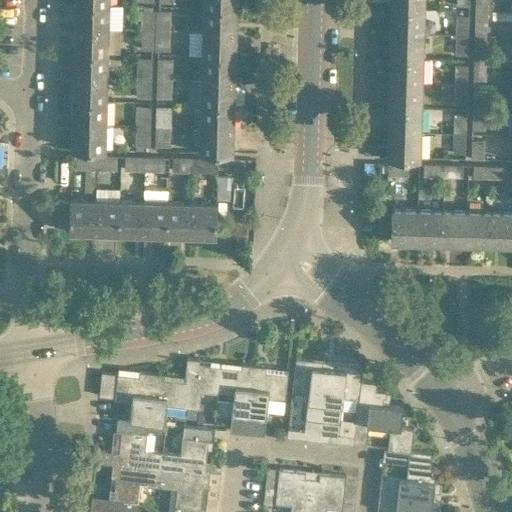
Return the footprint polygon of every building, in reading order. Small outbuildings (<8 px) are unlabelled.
[(392,0),(392,7),(423,8),(423,0),(392,0)] [(474,0),(475,10),(487,10),(487,0),(474,0)] [(76,3),(75,27),(108,28),(122,28),(123,4),(108,4),(76,3)] [(204,6),(203,29),(235,30),(236,7),(204,6)] [(392,7),(391,32),(423,33),(423,8),(392,7)] [(142,29),(156,29),(157,10),(142,9),(142,29)] [(157,10),(156,29),(170,30),(170,10),(159,10),(157,10)] [(487,10),(475,10),(474,30),(487,30),(487,10)] [(457,14),(456,34),(468,35),(469,15),(457,14)] [(75,27),(75,51),(107,52),(108,28),(75,27)] [(142,29),(141,48),(152,49),(156,49),(156,29),(142,29)] [(156,29),(156,49),(158,49),(169,49),(170,30),(156,29)] [(203,29),(202,54),(234,55),(235,30),(203,29)] [(391,32),(391,56),(422,58),(423,33),(391,32)] [(456,34),(456,54),(467,54),(468,35),(456,34)] [(474,39),(473,59),(486,59),(487,40),(474,39)] [(75,51),(74,75),(107,76),(107,52),(75,51)] [(202,54),(202,78),(234,79),(234,55),(202,54)] [(391,56),(390,81),(421,82),(422,58),(391,56)] [(138,57),(137,76),(151,77),(152,57),(138,57)] [(158,58),(158,76),(172,77),(172,58),(158,58)] [(473,59),(473,79),(486,79),(486,59),(473,59)] [(455,63),(455,83),(467,84),(467,64),(455,63)] [(74,75),(74,99),(106,100),(107,76),(74,75)] [(137,76),(137,97),(150,97),(151,97),(151,77),(137,76)] [(158,76),(157,98),(171,98),(172,77),(158,76)] [(202,78),(201,102),(233,103),(234,79),(202,78)] [(390,106),(421,107),(421,82),(390,81),(390,106)] [(455,83),(454,103),(466,104),(467,84),(455,83)] [(472,89),(472,109),(485,109),(485,89),(472,89)] [(74,99),(73,123),(105,124),(106,100),(74,99)] [(201,102),(200,125),(232,126),(233,103),(201,102)] [(136,105),(136,124),(150,125),(150,105),(136,105)] [(172,106),(156,106),(156,124),(172,125),(172,106)] [(390,106),(389,130),(420,131),(421,107),(390,106)] [(472,109),(471,129),(484,129),(485,109),(472,109)] [(454,112),(453,132),(465,133),(466,113),(454,112)] [(105,124),(73,123),(72,147),(105,148),(105,124)] [(136,124),(135,145),(149,145),(150,125),(136,124)] [(156,125),(155,145),(170,146),(170,126),(156,125)] [(232,126),(200,125),(200,151),(232,152),(232,126)] [(420,131),(389,130),(388,155),(419,156),(420,131)] [(453,132),(453,152),(465,153),(465,133),(453,132)] [(471,138),(471,158),(472,158),(483,158),(484,139),(471,138)] [(76,167),(95,167),(96,154),(77,154),(76,167)] [(96,154),(95,167),(116,168),(116,155),(96,154)] [(143,170),(144,156),(126,155),(125,170),(143,170)] [(165,171),(165,156),(144,156),(143,170),(165,171)] [(172,170),(191,170),(191,157),(173,157),(172,170)] [(191,157),(191,170),(217,171),(217,158),(191,157)] [(388,173),(408,174),(408,162),(388,161),(388,173)] [(423,162),(423,175),(443,175),(443,163),(423,162)] [(443,163),(443,175),(463,176),(464,164),(443,163)] [(472,164),(472,177),(492,177),(493,164),(472,164)] [(511,164),(493,164),(492,177),(511,177),(511,164)] [(70,230),(94,231),(95,199),(57,198),(56,224),(70,224),(70,230)] [(94,231),(118,231),(119,199),(95,199),(94,231)] [(118,231),(142,232),(143,200),(119,199),(118,231)] [(142,232),(166,233),(167,200),(143,200),(142,232)] [(166,233),(190,233),(190,201),(167,200),(166,233)] [(190,201),(190,233),(215,234),(215,201),(190,201)] [(391,239),(416,240),(417,208),(392,207),(391,239)] [(416,240),(441,240),(442,209),(417,208),(416,240)] [(441,240),(465,241),(466,209),(442,209),(441,240)] [(465,241),(490,242),(491,210),(466,209),(465,241)] [(490,242),(511,242),(511,210),(491,210),(490,242)] [(187,356),(184,380),(182,406),(199,407),(201,389),(217,391),(220,365),(199,363),(200,358),(187,356)] [(296,356),(292,390),(308,392),(305,418),(323,420),(329,366),(322,365),(323,359),(313,358),(296,356)] [(329,366),(323,420),(340,422),(343,397),(356,398),(358,398),(362,364),(346,362),(336,361),(336,367),(329,366)] [(242,367),(220,365),(217,391),(234,392),(230,429),(247,431),(254,364),(242,362),(242,367)] [(267,365),(254,364),(247,431),(264,433),(268,396),(285,398),(288,372),(266,370),(267,365)] [(358,398),(356,421),(368,423),(390,425),(388,446),(388,447),(388,448),(409,450),(411,451),(411,450),(411,449),(411,448),(414,427),(401,425),(402,410),(398,405),(389,404),(383,403),(384,396),(386,396),(387,391),(387,390),(376,389),(377,381),(361,379),(363,364),(362,364),(358,398)] [(132,399),(130,417),(148,420),(152,371),(140,370),(139,375),(102,370),(99,394),(115,396),(115,398),(132,399)] [(165,372),(152,371),(148,420),(164,422),(166,404),(182,406),(184,380),(164,377),(165,372)] [(187,408),(186,418),(197,419),(198,411),(198,409),(187,408)] [(96,460),(113,462),(161,468),(163,450),(145,449),(148,420),(130,417),(118,416),(114,450),(97,448),(96,460)] [(163,450),(161,468),(209,473),(211,461),(206,460),(208,439),(213,440),(214,427),(183,424),(180,452),(163,450)] [(288,427),(287,436),(303,438),(304,429),(288,427)] [(354,434),(353,443),(365,445),(367,431),(355,429),(354,434)] [(339,433),(338,441),(353,443),(354,434),(339,433)] [(381,474),(379,491),(433,497),(433,490),(439,491),(440,482),(441,480),(435,479),(436,463),(431,463),(432,452),(411,450),(411,451),(409,450),(408,462),(407,476),(381,474)] [(109,496),(108,507),(138,511),(141,483),(159,485),(161,468),(113,462),(111,474),(116,475),(114,497),(109,496)] [(291,503),(290,511),(307,511),(312,477),(305,476),(306,470),(279,467),(276,489),(265,488),(264,500),(291,503)] [(161,468),(159,485),(177,487),(174,511),(205,511),(206,506),(201,505),(203,485),(208,485),(209,473),(161,468)] [(319,477),(312,477),(307,511),(325,511),(326,506),(354,509),(357,480),(346,479),(346,474),(319,471),(319,477)] [(437,511),(438,504),(432,504),(433,497),(379,491),(377,508),(403,511),(402,511),(437,511)]
